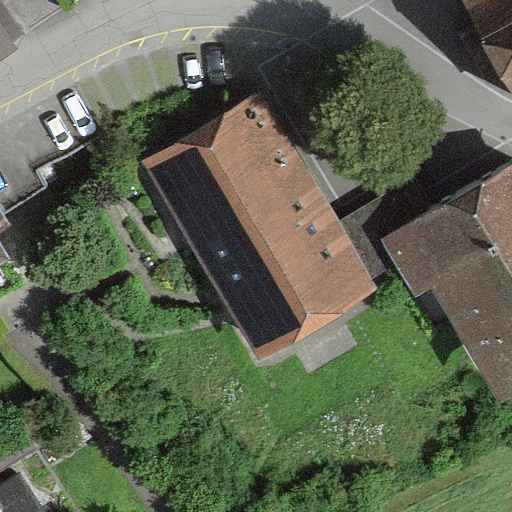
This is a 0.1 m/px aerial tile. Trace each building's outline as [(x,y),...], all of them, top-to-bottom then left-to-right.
[(511,0),(463,0),(511,88),(511,0)] [(0,36),(13,28),(0,9),(0,36)] [(360,283),(250,100),(150,160),(259,343),(360,283)] [(511,374),(511,373),(511,165),(509,160),(385,231),(417,283),(445,266),(468,303),(453,312),(469,341),(485,331),(511,374)] [(0,287),(11,280),(0,262),(0,287)] [(0,511),(38,511),(15,476),(0,485),(0,511)]
